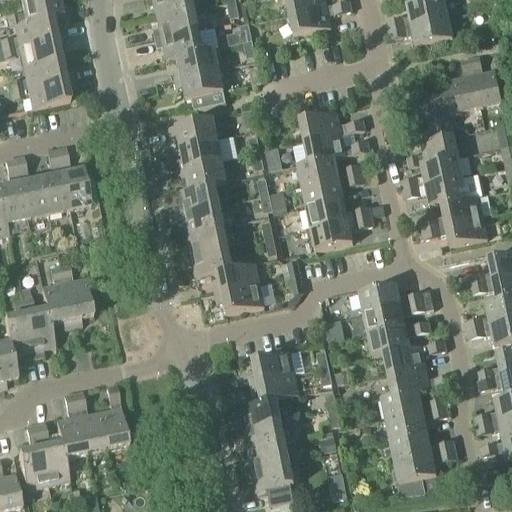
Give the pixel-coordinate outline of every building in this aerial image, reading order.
[(22,18),(11,21),(6,22),(8,32),(13,31),(13,30),(62,20),(62,21),(69,19),(66,9),(60,11),(57,0),(51,0),(20,7),(22,18)] [(190,0),(152,0),(151,0),(145,2),(147,11),(153,10),(156,22),(193,14),(190,0)] [(283,0),(288,20),(325,12),(323,1),(325,0),(283,0)] [(385,27),(387,36),(447,23),(443,3),(443,2),(416,8),(416,7),(405,10),(408,22),(385,27)] [(235,5),(226,7),(229,24),(238,22),(235,5)] [(325,12),(288,20),(292,42),(330,34),(327,22),(350,17),(348,7),(325,12)] [(152,35),(154,44),(198,35),(193,14),(156,22),(158,34),(152,35)] [(0,45),(0,49),(1,55),(62,42),(60,33),(53,34),(51,23),(62,21),(62,20),(13,30),(13,31),(15,42),(0,45)] [(447,23),(387,36),(389,45),(412,41),(414,53),(452,45),(447,23)] [(239,31),(243,48),(252,46),(248,29),(239,31)] [(198,35),(154,44),(155,54),(162,52),(165,65),(176,62),(202,57),(213,54),(202,56),(198,35)] [(22,73),(59,65),(57,53),(64,52),(62,42),(1,55),(0,54),(0,64),(3,64),(19,61),(22,73)] [(252,46),(243,48),(246,64),(255,62),(252,46)] [(172,75),(174,85),(218,75),(213,54),(202,57),(176,62),(178,74),(172,75)] [(478,63),(469,65),(479,114),(501,109),(494,76),(481,79),(478,63)] [(10,97),(71,85),(69,75),(62,77),(59,65),(22,73),(24,84),(8,88),(9,90),(0,91),(0,97),(10,96),(10,97)] [(463,83),(450,86),(453,96),(458,118),(479,114),(469,65),(459,67),(463,83)] [(251,91),(260,89),(256,72),(247,74),(251,91)] [(218,75),(174,85),(175,94),(182,92),(185,105),(222,97),(218,75)] [(73,94),(71,85),(10,97),(2,99),(4,108),(28,103),(31,115),(68,108),(66,95),(73,94)] [(421,103),(430,145),(430,146),(452,141),(448,120),(458,118),(453,96),(421,103)] [(246,134),(254,132),(251,116),(242,118),(246,134)] [(298,126),(303,148),(340,140),(340,141),(363,136),(361,126),(338,131),(336,118),(298,126)] [(212,123),(174,131),(168,133),(170,143),(176,141),(179,153),(216,145),(212,123)] [(340,140),(303,148),(307,169),(333,164),(368,157),(366,147),(343,152),(340,141),(340,140)] [(422,160),(417,161),(406,163),(408,173),(419,171),(419,170),(457,162),(452,141),(430,146),(430,145),(420,147),(422,160)] [(248,144),(251,159),(259,157),(256,142),(248,144)] [(175,166),(176,175),(221,166),(216,145),(179,153),(181,165),(175,166)] [(64,154),(55,156),(68,216),(89,212),(82,174),(69,177),(64,154)] [(51,181),(39,183),(47,221),(68,216),(55,156),(46,158),(51,181)] [(259,157),(251,159),(254,177),(263,175),(259,157)] [(399,187),(401,196),(461,183),(457,162),(419,170),(419,171),(422,182),(399,187)] [(22,163),(13,165),(25,225),(47,221),(39,183),(27,186),(22,163)] [(296,171),(301,193),(361,180),(359,171),(336,175),(333,164),(307,169),(296,171)] [(8,189),(0,191),(0,208),(4,229),(5,229),(25,225),(13,165),(3,167),(8,189)] [(221,166),(176,175),(178,185),(185,183),(188,195),(214,190),(225,188),(221,166)] [(361,180),(301,193),(305,214),(342,206),(340,194),(363,189),(361,180)] [(461,183),(401,196),(403,205),(426,201),(428,213),(440,211),(439,210),(466,204),(461,183)] [(256,186),(260,202),(269,200),(265,184),(256,186)] [(172,211),(174,220),(218,211),(214,190),(188,195),(177,197),(179,209),(172,211)] [(269,200),(260,202),(263,219),(272,217),(269,200)] [(419,227),(421,236),(481,223),(477,202),(466,204),(439,210),(440,211),(442,222),(419,227)] [(342,206),(305,214),(309,235),(370,222),(368,213),(345,218),(342,206)] [(218,211),(174,220),(176,230),(183,228),(186,240),(223,233),(218,211)] [(370,222),(309,235),(314,257),(351,249),(349,236),(372,231),(370,222)] [(481,223),(421,236),(423,245),(446,240),(449,253),(486,245),(481,223)] [(261,229),(264,246),(273,244),(270,227),(261,229)] [(181,253),(183,263),(227,254),(223,233),(186,240),(188,251),(181,253)] [(273,244),(264,246),(268,262),(277,260),(273,244)] [(227,254),(183,263),(185,272),(192,270),(194,283),(217,278),(217,277),(232,274),(227,254)] [(466,282),(468,291),(511,282),(511,259),(487,265),(489,277),(466,282)] [(287,268),(290,284),(299,282),(295,266),(287,268)] [(212,291),(214,300),(258,291),(254,269),(232,274),(217,277),(217,278),(219,289),(212,291)] [(68,271),(58,273),(71,333),(80,331),(79,324),(91,322),(83,285),(71,287),(68,271)] [(53,291),(40,294),(45,316),(48,331),(49,331),(60,328),(62,335),(71,333),(58,273),(49,275),(53,291)] [(299,282),(290,284),(293,301),(302,299),(299,282)] [(511,282),(468,291),(470,301),(493,296),(495,307),(495,308),(511,304),(511,282)] [(358,298),(362,320),(430,306),(428,297),(398,303),(395,290),(358,298)] [(258,291),(214,300),(216,309),(223,308),(226,320),(263,312),(258,291)] [(192,308),(196,318),(216,312),(212,301),(192,308)] [(30,302),(20,304),(34,364),(43,362),(41,355),(54,353),(49,331),(48,331),(45,316),(33,318),(30,302)] [(15,322),(3,325),(7,347),(8,347),(11,362),(23,359),(24,366),(34,364),(20,304),(11,306),(15,322)] [(464,327),(466,336),(511,326),(511,304),(495,308),(495,307),(484,310),(487,322),(464,327)] [(432,315),(430,306),(362,320),(367,341),(404,333),(402,322),(432,315)] [(511,326),(466,336),(468,345),(491,341),(494,353),(511,349),(511,326)] [(404,333),(367,341),(371,363),(382,360),(409,354),(406,343),(429,338),(427,328),(404,333)] [(0,394),(5,394),(4,387),(16,384),(11,362),(8,347),(7,347),(0,348),(0,394)] [(382,360),(387,381),(424,373),(421,361),(445,356),(443,347),(409,354),(382,360)] [(315,358),(318,374),(327,372),(324,356),(315,358)] [(475,378),(477,387),(511,379),(511,356),(495,360),(498,373),(475,378)] [(329,358),(332,371),(340,369),(338,357),(330,358),(329,358)] [(247,380),(249,389),(293,380),(289,358),(251,366),(254,378),(247,380)] [(327,372),(318,374),(322,391),(330,389),(327,372)] [(424,373),(387,381),(391,402),(417,397),(417,398),(452,390),(450,380),(426,385),(424,373)] [(345,377),(334,379),(336,391),(348,388),(345,377)] [(511,379),(477,387),(479,396),(502,391),(504,403),(511,401),(511,379)] [(293,380),(249,389),(251,398),(258,397),(260,408),(260,409),(275,405),(275,406),(298,401),(293,380)] [(109,416),(98,419),(105,456),(127,451),(115,391),(105,393),(109,416)] [(380,404),(384,426),(445,413),(443,404),(420,409),(417,398),(417,397),(391,402),(380,404)] [(81,398),(72,400),(84,460),(105,456),(98,419),(86,421),(81,398)] [(324,400),(327,416),(336,414),(332,398),(324,400)] [(67,425),(55,427),(63,465),(64,465),(84,460),(72,400),(62,402),(67,425)] [(472,422),(474,432),(511,423),(511,401),(504,403),(493,405),(495,418),(472,422)] [(275,406),(275,405),(260,409),(260,408),(238,413),(240,425),(234,426),(236,436),(280,426),(288,425),(286,415),(278,417),(275,406)] [(445,413),(384,426),(389,447),(426,439),(424,427),(447,422),(445,413)] [(336,414),(327,416),(330,433),(339,431),(336,414)] [(511,423),(474,432),(476,441),(499,436),(502,447),(502,448),(511,445),(511,423)] [(280,426),(236,436),(237,445),(244,444),(247,455),(284,448),(280,426)] [(43,429),(34,431),(47,492),(68,487),(64,465),(63,465),(55,427),(59,450),(48,452),(43,429)] [(30,456),(17,459),(25,496),(47,492),(34,431),(25,433),(30,456)] [(426,439),(389,447),(393,468),(454,455),(452,446),(429,451),(426,439)] [(324,444),(327,461),(336,459),(332,443),(324,444)] [(502,447),(479,452),(481,462),(504,457),(506,470),(511,468),(511,445),(502,448),(502,447)] [(242,469),(244,478),(289,469),(284,448),(247,455),(249,467),(242,469)] [(454,455),(393,468),(398,490),(399,490),(398,503),(424,500),(455,496),(451,478),(435,482),(433,470),(456,465),(454,455)] [(293,490),(289,469),(244,478),(246,487),(253,486),(256,498),(266,496),(268,511),(293,507),(289,491),(293,490)] [(0,476),(0,511),(20,511),(14,480),(1,483),(0,476)]
